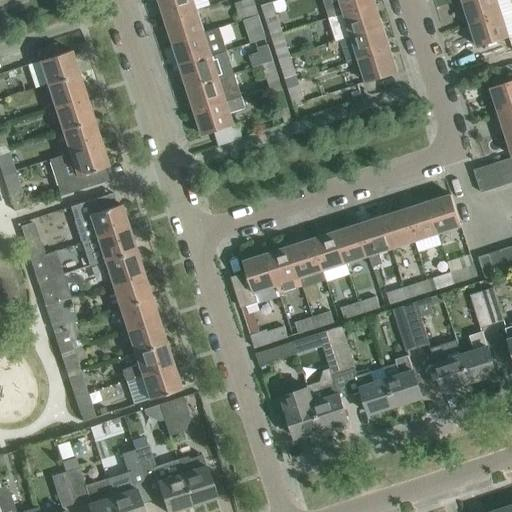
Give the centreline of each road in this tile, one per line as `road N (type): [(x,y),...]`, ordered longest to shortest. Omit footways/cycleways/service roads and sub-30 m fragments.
road 1 (residential): [(193,236),(435,160),(450,129),(410,0)]
road 2 (unclassified): [(282,511),(193,236)]
road 3 (unclassified): [(193,236),(119,0)]
road 4 (residential): [(345,511),(511,459)]
